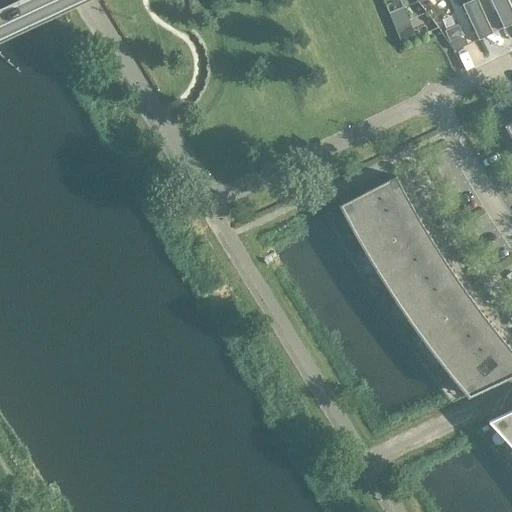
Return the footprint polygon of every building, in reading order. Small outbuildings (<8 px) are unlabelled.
[(470,0),(462,4),(475,30),(479,39),(492,32),(477,0),(470,0)] [(490,0),(500,19),(504,27),(511,23),(511,10),(507,0),(490,0)] [(450,42),(463,35),(458,25),(445,31),(450,42)] [(395,175),(340,204),(341,206),(351,225),(364,247),(377,269),(388,287),(389,288),(441,255),(435,245),(429,235),(423,226),(418,216),(412,206),(406,196),(401,186),(395,175)] [(441,255),(389,288),(390,290),(401,307),(416,328),(431,349),(444,365),(445,367),(494,328),(487,319),(480,310),(473,301),(467,292),(460,283),(454,274),(447,264),(441,255)] [(494,328),(445,367),(446,368),(459,384),(469,395),(511,375),(511,350),(508,345),(501,337),(494,328)] [(511,410),(490,421),(492,423),(509,441),(510,442),(511,440),(511,410)]
